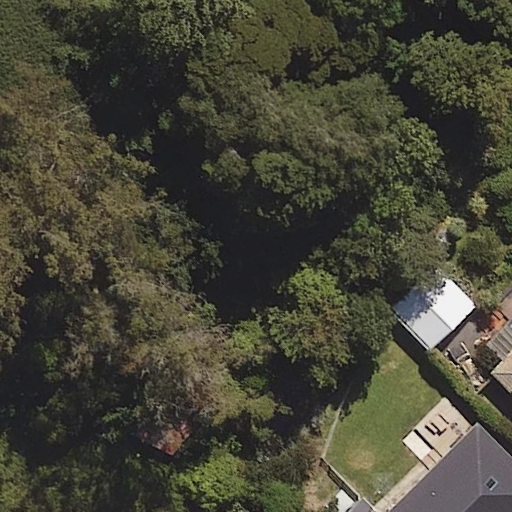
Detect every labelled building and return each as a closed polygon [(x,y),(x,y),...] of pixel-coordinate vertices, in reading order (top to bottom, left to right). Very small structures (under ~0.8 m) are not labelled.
[(511,166),(501,178),(511,189),(511,166)] [(471,307),(432,266),(386,311),(424,351),(471,307)] [(511,347),(487,373),(511,398),(511,347)] [(140,405),(125,428),(174,461),(189,437),(140,405)] [(511,511),(511,465),(470,423),(378,511),(511,511)]
